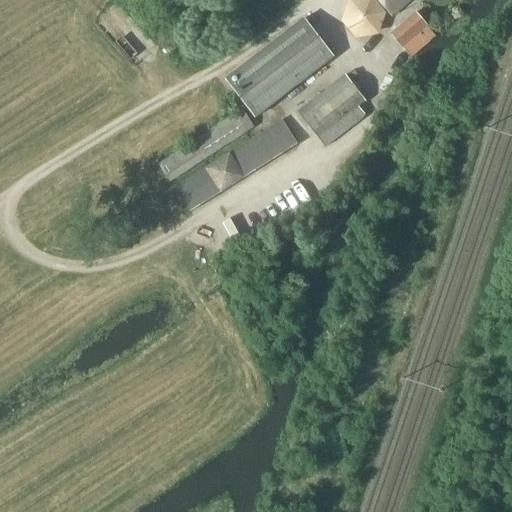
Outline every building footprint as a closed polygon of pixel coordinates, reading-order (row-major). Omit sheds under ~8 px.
[(377,0),(391,16),(411,0),(377,0)] [(415,13),(390,34),(413,57),(436,38),(415,13)] [(304,18),(224,78),(253,116),(333,56),(304,18)] [(345,76),(298,113),(325,147),(365,114),(358,106),(365,101),(345,76)] [(243,110),(158,163),(169,181),(254,127),(243,110)] [(284,125),(178,192),(191,213),(297,146),(284,125)]
